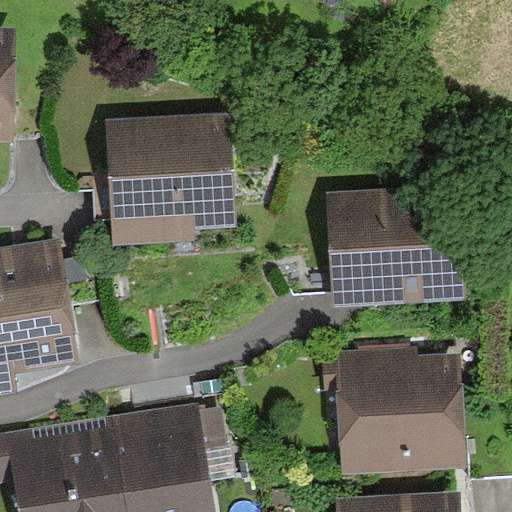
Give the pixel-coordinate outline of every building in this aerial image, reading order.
[(15,28),(0,27),(0,139),(14,140),(15,28)] [(107,120),(113,241),(201,238),(197,229),(234,227),(229,114),(107,120)] [(330,192),(335,302),(465,293),(460,207),(413,189),(330,192)] [(0,249),(0,391),(15,389),(12,370),(72,361),(55,241),(0,249)] [(420,347),(327,352),(329,388),(341,388),(346,472),(464,466),(457,355),(420,357),(420,347)] [(113,417),(127,511),(214,511),(204,445),(227,442),(221,407),(199,410),(198,404),(113,417)] [(127,511),(113,417),(0,434),(0,485),(14,483),(18,511),(127,511)] [(461,511),(460,491),(338,496),(338,511),(461,511)]
